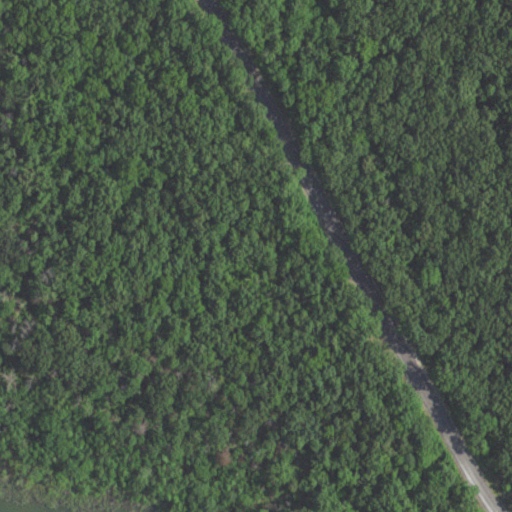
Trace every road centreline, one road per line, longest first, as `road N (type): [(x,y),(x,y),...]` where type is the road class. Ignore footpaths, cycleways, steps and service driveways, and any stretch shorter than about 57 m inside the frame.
road 1 (residential): [(208,0),(497,511)]
road 2 (residential): [(285,141),(282,0)]
